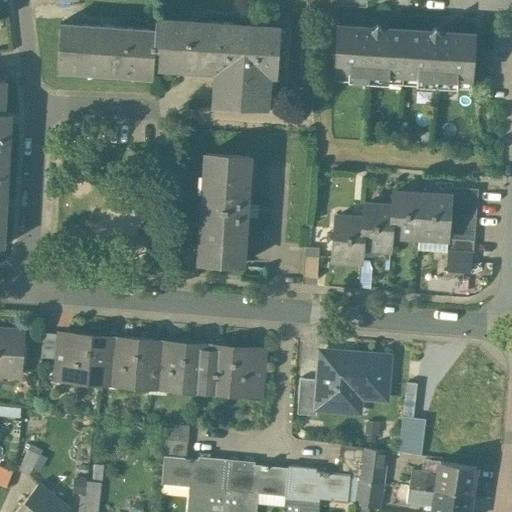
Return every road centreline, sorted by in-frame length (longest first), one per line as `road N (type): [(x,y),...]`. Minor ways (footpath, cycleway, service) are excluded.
road 1 (residential): [(488,324),(29,290)]
road 2 (residential): [(29,290),(35,107)]
road 3 (residential): [(35,107),(196,115)]
road 4 (residential): [(499,511),(511,384)]
